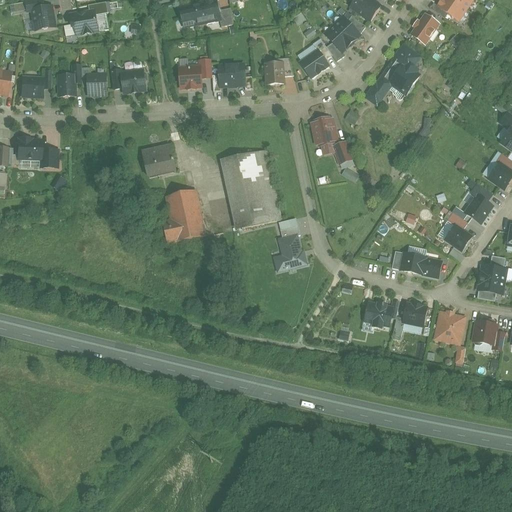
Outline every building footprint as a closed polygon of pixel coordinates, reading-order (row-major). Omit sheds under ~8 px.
[(42,0),(37,0),(25,2),(27,13),(33,12),(32,11),(44,8),(42,0)] [(216,0),(203,3),(207,24),(220,21),(221,21),(219,12),(216,0)] [(356,0),(351,8),(370,22),(381,7),(370,0),(356,0)] [(473,0),(443,0),(438,8),(459,22),(473,0)] [(24,3),(10,6),(11,13),(25,10),(24,3)] [(106,3),(88,6),(90,13),(95,12),(96,16),(108,14),(107,9),(106,3)] [(203,3),(179,8),(181,19),(183,21),(185,27),(186,27),(185,27),(193,25),(195,26),(200,25),(201,23),(206,22),(207,24),(203,3)] [(44,8),(32,11),(33,12),(36,31),(55,28),(51,7),(44,8)] [(231,9),(219,12),(221,21),(220,21),(222,28),(234,25),(231,9)] [(90,13),(70,16),(72,28),(75,27),(77,35),(98,32),(96,16),(95,12),(90,13)] [(426,16),(412,36),(425,45),(439,25),(426,16)] [(366,28),(352,17),(348,22),(360,36),(366,28)] [(348,22),(343,18),(334,27),(351,45),(360,36),(348,22)] [(141,27),(133,26),(131,34),(140,35),(141,27)] [(351,45),(334,27),(325,35),(333,44),(342,53),(343,53),(351,45)] [(309,38),(317,33),(314,29),(306,34),(309,38)] [(327,48),(322,42),(314,47),(318,52),(325,62),(333,57),(327,48)] [(342,53),(333,44),(327,48),(333,57),(337,63),(346,57),(343,53),(342,53)] [(390,68),(377,86),(376,85),(367,98),(377,105),(388,89),(393,93),(393,95),(396,97),(396,99),(399,101),(401,101),(402,100),(406,95),(407,95),(419,77),(414,74),(417,70),(413,67),(420,58),(404,47),(392,64),(394,65),(391,69),(390,68)] [(51,54),(45,50),(41,56),(47,60),(51,54)] [(318,52),(301,64),(311,79),(318,74),(319,75),(325,71),(324,70),(328,67),(325,62),(318,52)] [(290,59),(282,60),(282,64),(283,64),(284,78),(294,77),(290,59)] [(211,61),(200,62),(200,68),(201,68),(201,79),(213,79),(212,76),(211,61)] [(282,64),(266,65),(267,85),(284,84),(284,78),(283,64),(282,64)] [(244,66),(230,67),(229,65),(223,65),(221,67),(219,67),(220,76),(221,88),(229,87),(229,88),(236,87),(245,86),(246,86),(245,78),(244,66)] [(200,68),(180,69),(181,89),(188,89),(188,91),(195,90),(195,88),(202,88),(201,79),(201,68),(200,68)] [(91,69),(82,69),(82,73),(82,77),(88,77),(88,76),(91,76),(91,69)] [(122,71),(111,73),(114,91),(124,89),(122,74),(122,71)] [(11,74),(0,72),(0,95),(8,96),(11,74)] [(53,72),(45,72),(45,80),(44,90),(52,90),(53,72)] [(122,74),(124,89),(124,94),(131,93),(132,94),(139,93),(139,92),(146,91),(145,83),(147,81),(146,75),(144,74),(143,72),(122,74)] [(82,73),(73,73),(73,76),(75,76),(76,84),(83,84),(82,77),(82,73)] [(73,76),(59,77),(60,98),(76,97),(76,84),(75,76),(73,76)] [(91,76),(88,77),(89,87),(89,96),(107,96),(106,76),(91,76)] [(220,76),(212,76),(213,79),(214,93),(222,92),(221,88),(220,76)] [(252,77),(245,78),(246,86),(245,86),(245,91),(253,90),(252,77)] [(45,80),(23,79),(22,97),(44,98),(44,90),(45,80)] [(360,117),(351,111),(345,120),(354,126),(360,117)] [(511,115),(509,113),(501,124),(510,131),(511,128),(511,115)] [(329,119),(315,122),(316,124),(313,124),(318,145),(320,144),(321,146),(334,143),(334,141),(336,141),(332,120),(329,121),(329,119)] [(511,128),(510,131),(501,143),(511,150),(511,128)] [(42,140),(18,139),(18,161),(42,162),(42,150),(42,140)] [(346,143),(334,148),(340,165),(352,160),(346,143)] [(9,149),(0,148),(0,166),(8,167),(9,149)] [(170,148),(144,153),(149,179),(176,173),(170,148)] [(41,168),(57,168),(58,150),(42,150),(42,162),(41,168)] [(266,152),(220,161),(235,231),(281,221),(266,152)] [(511,171),(511,161),(502,155),(497,163),(500,165),(500,164),(511,172),(511,171)] [(353,160),(342,165),(343,169),(355,164),(353,160)] [(511,172),(500,164),(500,165),(490,179),(505,190),(511,179),(511,172)] [(358,176),(347,169),(343,176),(355,183),(358,176)] [(62,176),(55,189),(63,193),(70,181),(62,176)] [(493,195),(478,184),(472,193),(477,197),(478,196),(487,203),(493,195)] [(196,191),(167,198),(172,220),(163,222),(168,245),(176,243),(177,244),(206,237),(196,191)] [(444,194),(437,196),(439,202),(446,200),(444,194)] [(477,197),(465,214),(468,215),(481,224),(493,207),(487,203),(478,196),(477,197)] [(452,212),(453,213),(464,221),(468,215),(465,214),(456,207),(452,212)] [(464,221),(453,213),(448,221),(455,227),(456,226),(463,231),(468,224),(464,221)] [(417,217),(409,214),(406,223),(414,225),(417,217)] [(455,227),(446,240),(462,251),(472,237),(463,231),(456,226),(455,227)] [(300,235),(298,227),(281,231),(283,239),(297,235),(300,235)] [(275,258),(278,271),(307,265),(303,250),(301,251),(297,235),(283,239),(279,240),(283,257),(275,258)] [(396,252),(392,269),(401,271),(404,254),(396,252)] [(442,262),(404,254),(401,271),(438,279),(442,262)] [(506,259),(492,256),(490,267),(504,270),(506,259)] [(490,267),(482,266),(480,278),(505,283),(507,270),(504,270),(490,267)] [(505,283),(480,278),(478,291),(479,291),(496,294),(502,295),(505,283)] [(353,286),(344,284),(342,292),(351,295),(353,286)] [(496,294),(479,291),(477,299),(495,302),(496,294)] [(400,302),(393,300),(392,307),(395,308),(392,319),(396,320),(397,317),(400,302)] [(388,305),(377,303),(377,304),(368,302),(363,322),(373,325),(372,328),(383,331),(384,327),(390,329),(392,319),(395,308),(392,307),(388,306),(388,305)] [(428,307),(406,302),(403,318),(402,322),(404,323),(423,327),(428,307)] [(446,312),(440,311),(433,341),(461,346),(467,317),(455,315),(455,313),(447,311),(446,312)] [(403,318),(397,317),(396,320),(393,335),(401,337),(404,323),(402,322),(403,318)] [(483,319),(483,322),(475,321),(471,345),(493,349),(496,332),(497,326),(494,325),(494,321),(483,319)] [(348,333),(341,331),(340,338),(347,340),(348,333)] [(505,334),(496,332),(493,349),(493,350),(502,351),(505,334)] [(466,348),(459,347),(456,362),(463,363),(466,348)]
